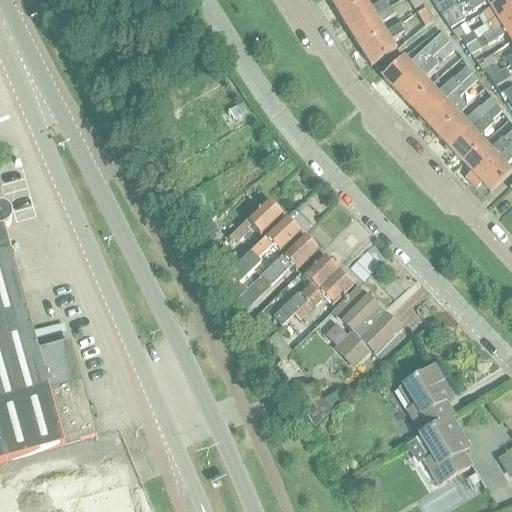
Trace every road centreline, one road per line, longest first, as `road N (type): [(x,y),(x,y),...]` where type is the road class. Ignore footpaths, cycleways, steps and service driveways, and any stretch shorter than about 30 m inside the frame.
road 1 (residential): [(511,363),(256,91),(200,0)]
road 2 (secondary): [(211,417),(87,164),(41,101)]
road 3 (secondary): [(41,101),(57,175),(166,437)]
road 4 (residential): [(511,257),(349,88),(293,0)]
